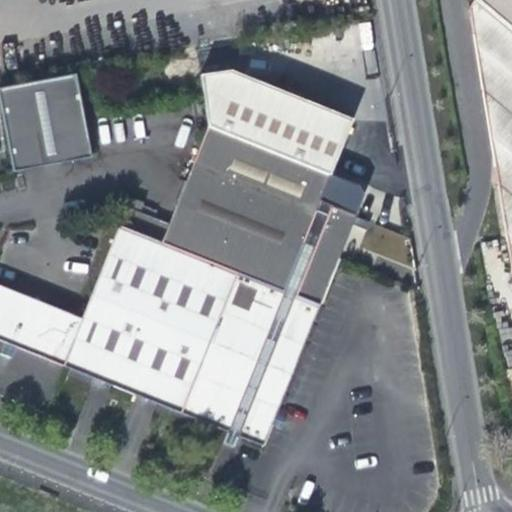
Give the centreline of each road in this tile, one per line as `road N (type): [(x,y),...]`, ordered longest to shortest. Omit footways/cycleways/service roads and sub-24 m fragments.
road 1 (unclassified): [(397,0),(483,511)]
road 2 (unknown): [(284,462),(343,339),(358,324),(382,323),(409,348),(406,482),(379,488),(327,475)]
road 3 (residential): [(180,511),(0,440)]
